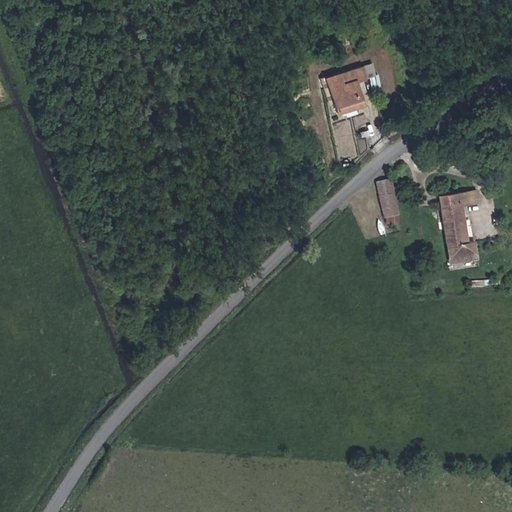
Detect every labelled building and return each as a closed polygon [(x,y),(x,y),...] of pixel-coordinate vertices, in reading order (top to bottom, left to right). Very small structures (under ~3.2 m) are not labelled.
[(331,104),(357,97),(349,75),(366,70),(363,57),(321,69),(331,104)] [(387,190),(391,189),(387,175),(373,177),(376,192),(387,190)] [(466,200),(477,199),(474,186),(464,188),(466,200)] [(454,216),(462,214),(459,202),(466,200),(464,188),(434,192),(444,251),(472,246),(470,235),(466,235),(457,237),(454,216)] [(379,222),(392,221),(387,190),(376,192),(379,222)] [(457,237),(466,235),(462,214),(454,216),(457,237)] [(445,258),(473,253),(472,246),(444,251),(445,258)]
